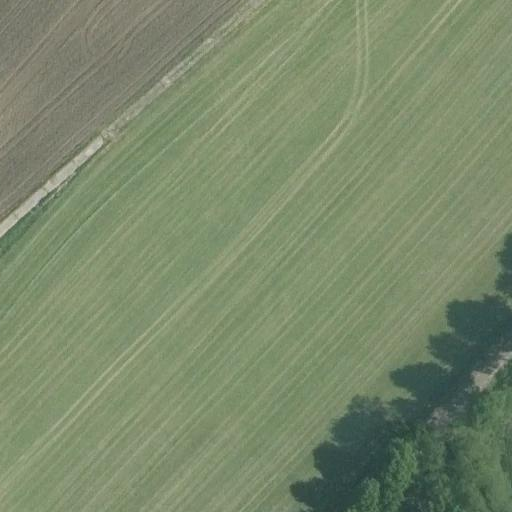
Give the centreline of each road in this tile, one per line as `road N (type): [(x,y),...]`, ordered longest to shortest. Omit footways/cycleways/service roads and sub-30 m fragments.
road 1 (track): [(258,0),(0,232)]
road 2 (unclassified): [(355,511),(511,338)]
